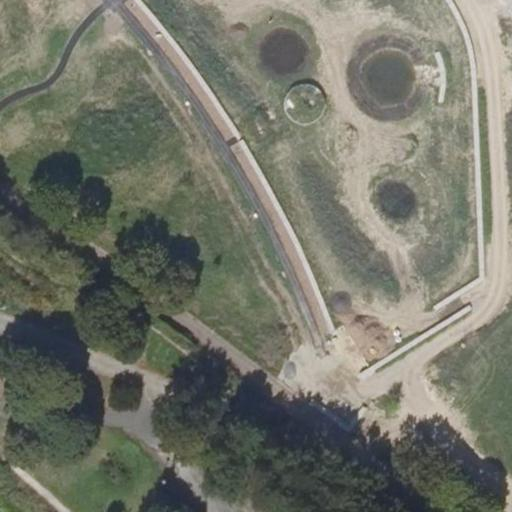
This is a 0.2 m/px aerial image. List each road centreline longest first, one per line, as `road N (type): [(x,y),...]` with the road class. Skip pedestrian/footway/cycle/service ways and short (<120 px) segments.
road 1 (unclassified): [(486,0),(501,261),(496,295),(475,321),(411,364),(364,388),(321,380),(295,406)]
road 2 (unclassified): [(0,189),(295,406)]
road 3 (unclassified): [(295,406),(237,413),(0,323)]
road 4 (unclassified): [(295,406),(434,511)]
